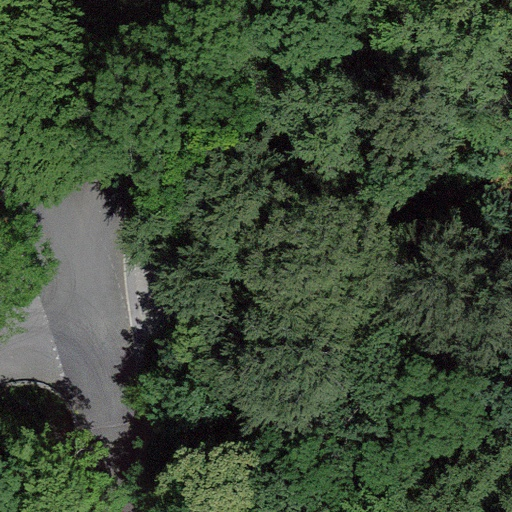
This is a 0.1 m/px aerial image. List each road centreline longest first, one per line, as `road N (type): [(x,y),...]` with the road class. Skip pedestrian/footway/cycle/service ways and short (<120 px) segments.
road 1 (residential): [(402,0),(59,231)]
road 2 (unclassified): [(118,511),(114,437),(59,231)]
